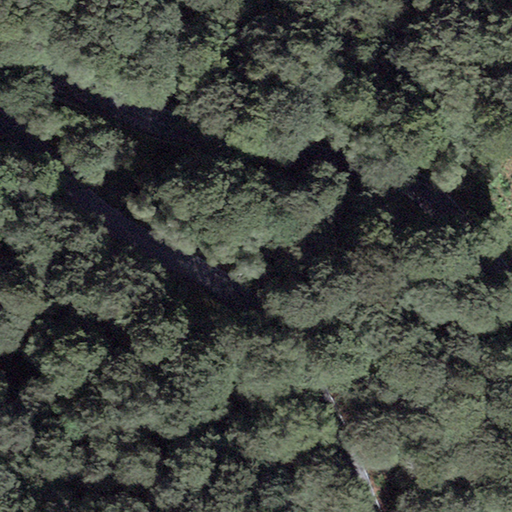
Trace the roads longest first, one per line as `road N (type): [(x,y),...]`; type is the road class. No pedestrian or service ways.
road 1 (tertiary): [(0,58),(133,114),(388,175),(426,198),(511,299)]
road 2 (tertiary): [(367,511),(322,413),(266,327),(221,287),(90,212),(0,120)]
